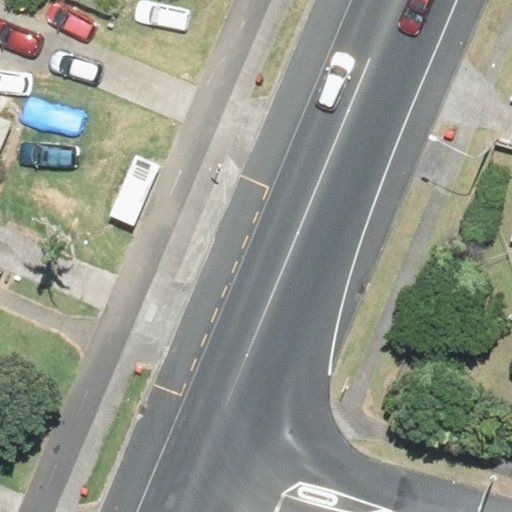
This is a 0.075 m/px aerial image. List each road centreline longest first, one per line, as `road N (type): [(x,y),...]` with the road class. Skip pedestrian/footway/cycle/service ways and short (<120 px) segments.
road 1 (tertiary): [(390,0),(212,434)]
road 2 (residential): [(447,511),(212,434)]
